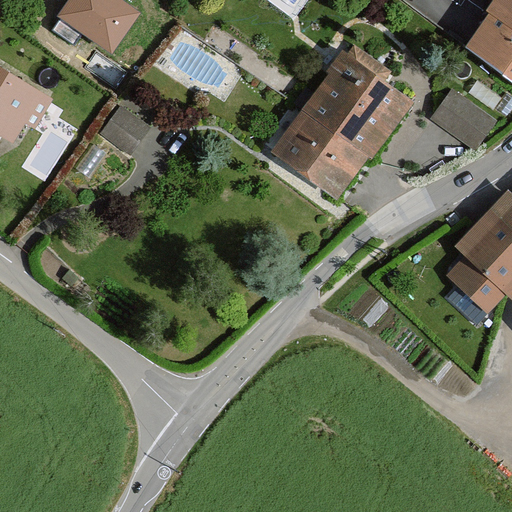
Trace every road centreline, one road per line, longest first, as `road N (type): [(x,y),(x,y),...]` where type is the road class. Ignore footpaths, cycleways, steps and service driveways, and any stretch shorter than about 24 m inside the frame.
road 1 (tertiary): [(190,424),(375,236),(511,154)]
road 2 (residential): [(190,424),(98,339),(0,268)]
